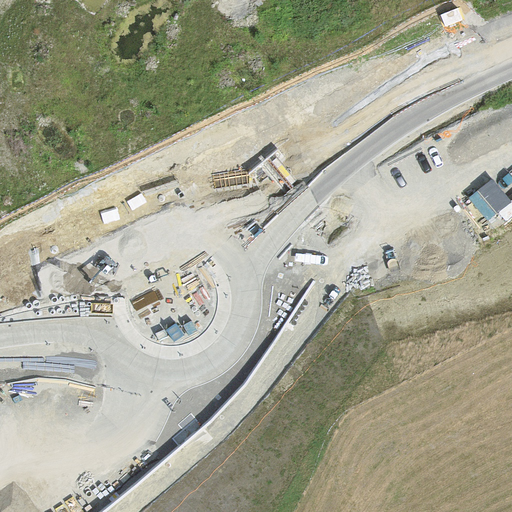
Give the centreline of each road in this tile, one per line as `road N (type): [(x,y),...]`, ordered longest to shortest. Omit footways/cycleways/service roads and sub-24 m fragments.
road 1 (secondary): [(323,169),(417,102),(511,59)]
road 2 (track): [(361,141),(382,186),(399,196),(434,194),(511,145)]
road 3 (secondary): [(323,169),(249,206),(178,225)]
road 4 (secondary): [(243,284),(323,169)]
road 5 (primary): [(175,373),(215,359),(231,343),(243,284)]
